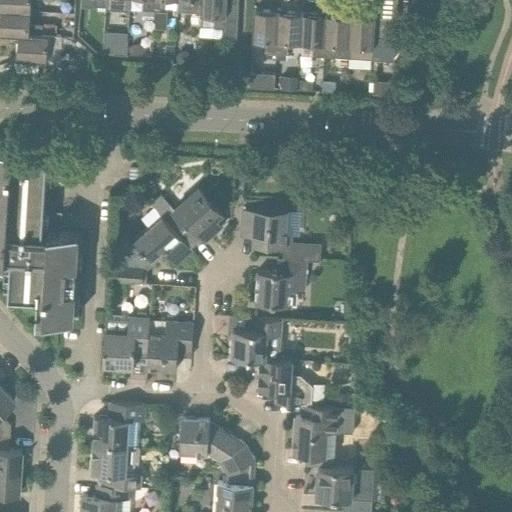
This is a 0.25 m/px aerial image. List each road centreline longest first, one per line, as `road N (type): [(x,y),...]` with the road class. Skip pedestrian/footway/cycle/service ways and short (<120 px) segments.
road 1 (tertiary): [(511,135),(0,107)]
road 2 (residential): [(92,379),(94,187)]
road 3 (residential): [(202,385),(204,294),(232,236)]
road 4 (residential): [(269,481),(270,445),(261,425),(202,385)]
road 5 (residential): [(44,383),(52,415),(48,511)]
